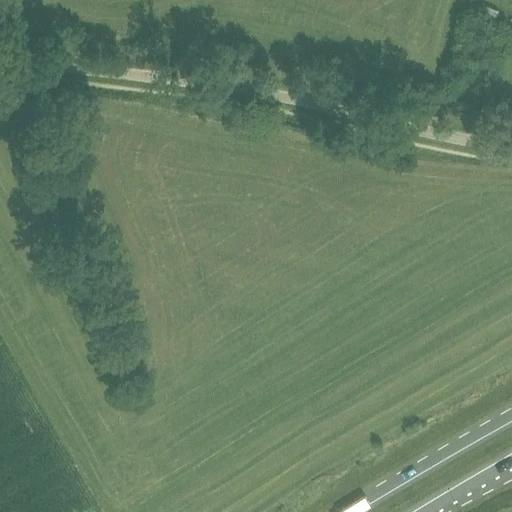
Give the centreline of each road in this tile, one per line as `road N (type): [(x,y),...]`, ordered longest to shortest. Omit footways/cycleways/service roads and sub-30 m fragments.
road 1 (unclassified): [(511,149),(222,84),(56,68),(0,45)]
road 2 (primary): [(511,418),(356,511)]
